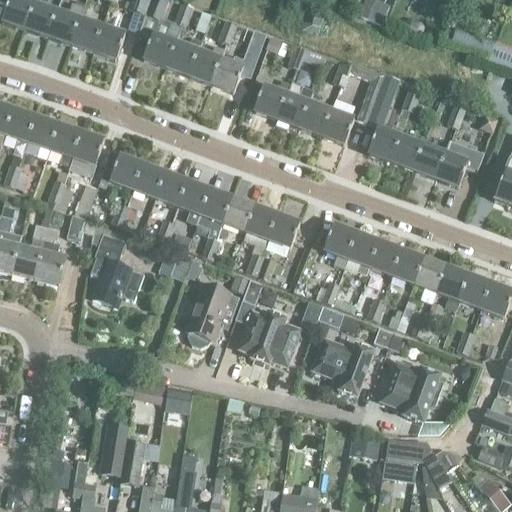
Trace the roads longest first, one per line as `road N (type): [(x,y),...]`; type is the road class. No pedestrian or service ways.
road 1 (residential): [(0,78),(511,264)]
road 2 (residential): [(17,511),(40,361),(31,334),(0,320)]
